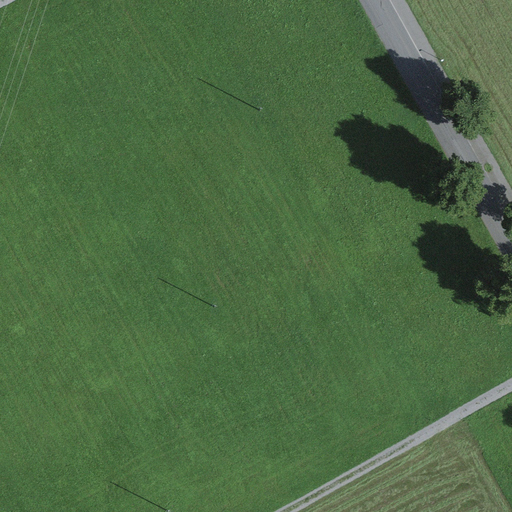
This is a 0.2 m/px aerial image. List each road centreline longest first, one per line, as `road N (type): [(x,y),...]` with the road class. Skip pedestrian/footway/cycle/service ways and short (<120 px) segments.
road 1 (tertiary): [(374,0),(511,248)]
road 2 (track): [(511,377),(291,511)]
